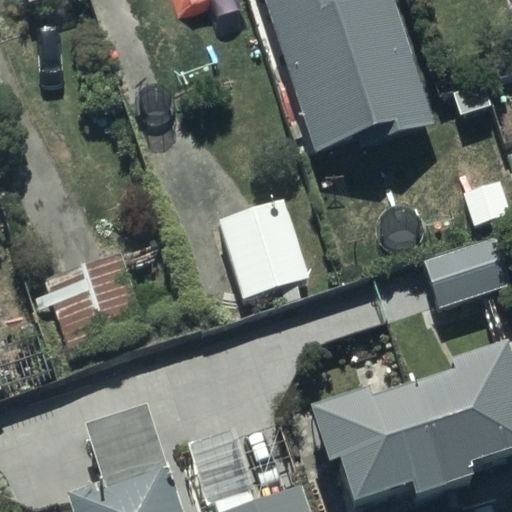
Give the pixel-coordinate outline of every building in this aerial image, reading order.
[(264,0),(320,174),(437,137),(395,6),(367,15),(362,0),(264,0)] [(310,287),(287,212),(223,232),(247,307),(310,287)] [(511,282),(499,247),(428,273),(445,319),(511,295),(511,282)] [(45,289),(70,366),(148,341),(123,264),(45,289)] [(511,380),(508,369),(315,432),(334,491),(343,487),(351,511),(413,511),(418,510),(418,511),(441,511),(474,501),(471,493),(511,479),(511,380)] [(0,413),(8,410),(0,384),(0,413)] [(183,511),(153,423),(87,445),(105,498),(69,510),(69,511),(183,511)] [(266,511),(306,511),(302,500),(266,511)]
